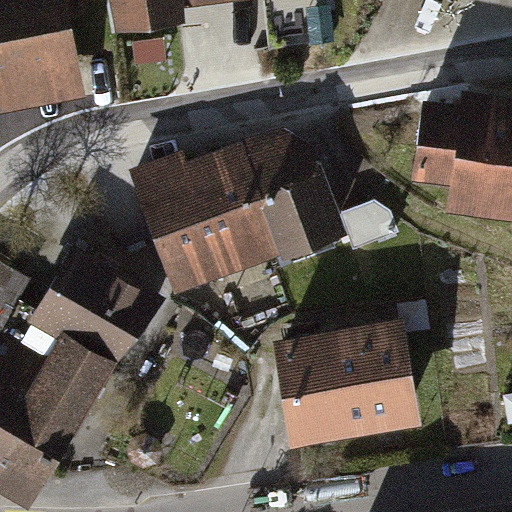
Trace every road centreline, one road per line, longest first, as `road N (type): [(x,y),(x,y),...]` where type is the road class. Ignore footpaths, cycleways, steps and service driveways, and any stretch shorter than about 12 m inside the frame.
road 1 (residential): [(511,50),(126,124),(71,140),(0,180)]
road 2 (tertiary): [(301,511),(511,476)]
